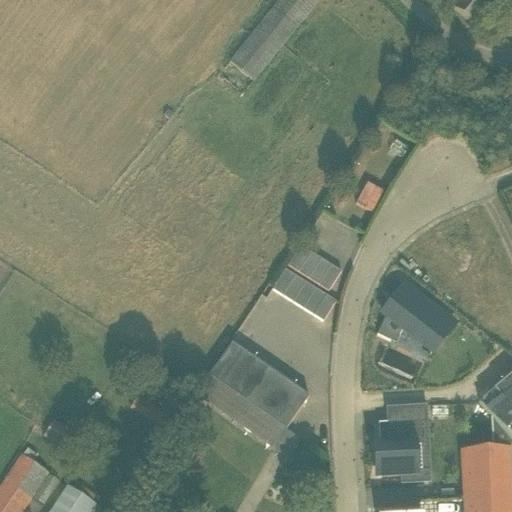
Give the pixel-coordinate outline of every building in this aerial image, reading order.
[(279,0),(228,62),(251,81),(318,0),(279,0)] [(457,0),(451,8),(475,28),(497,0),(457,0)] [(354,201),(369,211),(382,193),(367,182),(354,201)] [(298,274),(311,254),(301,247),(288,268),(298,274)] [(308,280),(321,260),(311,254),(298,274),(308,280)] [(318,287),(331,267),(321,260),(308,280),(318,287)] [(341,273),(331,267),(318,287),(328,293),(341,273)] [(282,298),(295,277),(285,271),(272,291),(282,298)] [(293,304),(305,284),(295,277),(282,298),(293,304)] [(303,310),(316,290),(305,284),(293,304),(303,310)] [(313,317),(326,297),(316,290),(303,310),(313,317)] [(336,303),(326,297),(313,317),(323,323),(336,303)] [(382,350),(401,358),(407,343),(424,356),(446,325),(407,298),(385,328),(390,331),(382,350)] [(232,345),(231,346),(195,397),(288,462),(299,446),(301,442),(286,432),(309,399),(232,345)] [(511,375),(479,404),(491,418),(511,443),(511,375)] [(511,511),(511,484),(510,450),(511,448),(511,443),(491,418),(492,451),(462,453),(465,511),(511,511)] [(376,477),(417,475),(416,447),(424,446),(422,421),(378,423),(379,443),(375,443),(376,477)] [(23,456),(22,456),(0,488),(0,511),(23,511),(49,474),(33,463),(37,457),(27,450),(23,456)] [(68,487),(51,511),(91,511),(96,506),(68,487)]
